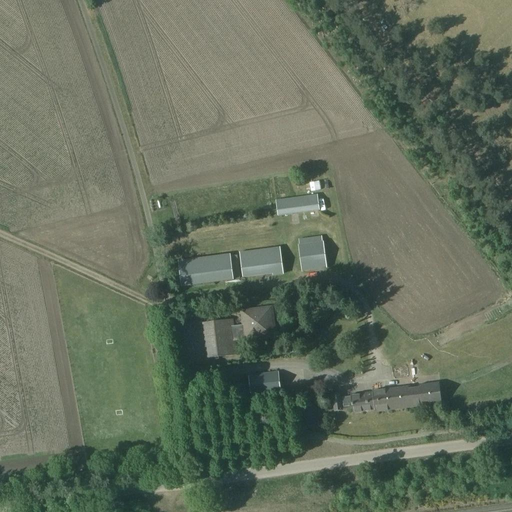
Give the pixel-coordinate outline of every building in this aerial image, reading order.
[(278,185),(289,184),(289,175),(278,176),(278,185)] [(279,217),(320,212),(318,195),(276,201),(279,217)] [(324,242),(299,245),(302,273),(328,269),(324,242)] [(240,253),(243,279),(273,275),(273,277),(284,276),(280,248),(240,253)] [(178,261),(182,288),(234,281),(231,255),(178,261)] [(237,341),(243,341),(243,344),(276,340),(273,306),(240,310),(242,326),(235,327),(234,320),(202,323),(206,359),(238,355),(237,341)] [(281,395),(278,374),(249,377),(252,399),(281,395)] [(375,413),(442,404),(439,384),(420,386),(421,388),(409,390),(409,388),(372,392),(373,395),(361,397),(361,395),(351,396),(351,397),(340,399),(340,394),(332,395),(335,412),(352,409),(353,414),(375,411),(375,413)]
